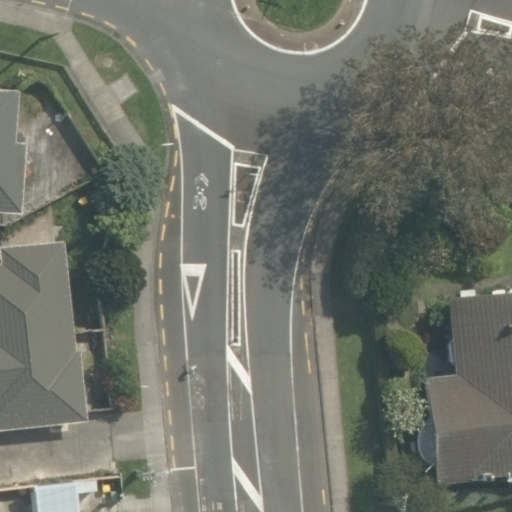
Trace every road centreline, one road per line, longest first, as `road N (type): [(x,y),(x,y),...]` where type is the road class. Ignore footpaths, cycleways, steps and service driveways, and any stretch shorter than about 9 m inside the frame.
road 1 (unclassified): [(243,511),(233,267),(257,92)]
road 2 (unclassified): [(410,6),(395,42),(369,72),(334,91),(296,98),(257,92)]
road 3 (unclassified): [(257,92),(201,53),(178,0)]
